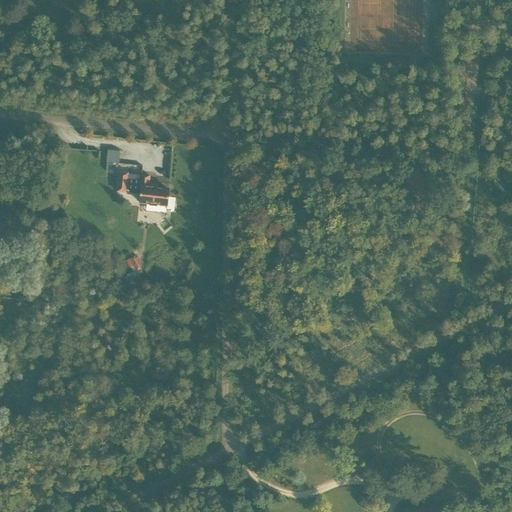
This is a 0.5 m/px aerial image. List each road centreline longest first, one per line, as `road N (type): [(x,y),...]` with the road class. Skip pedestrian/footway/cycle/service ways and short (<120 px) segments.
road 1 (residential): [(0,115),(224,139),(226,453)]
road 2 (residential): [(226,453),(511,304)]
road 3 (track): [(511,466),(481,464),(444,422),(412,412),(388,422),(379,439),(387,489)]
road 4 (unclassified): [(460,171),(477,0)]
road 5 (residential): [(112,511),(226,453)]
